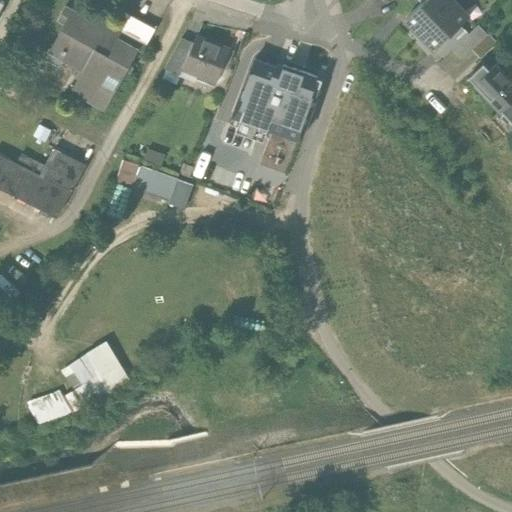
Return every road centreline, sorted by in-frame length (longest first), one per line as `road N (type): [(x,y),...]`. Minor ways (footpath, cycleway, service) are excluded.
road 1 (track): [(295,227),(178,217),(146,223),(81,268),(30,336),(0,337)]
road 2 (residential): [(309,25),(373,57),(444,122),(489,206)]
